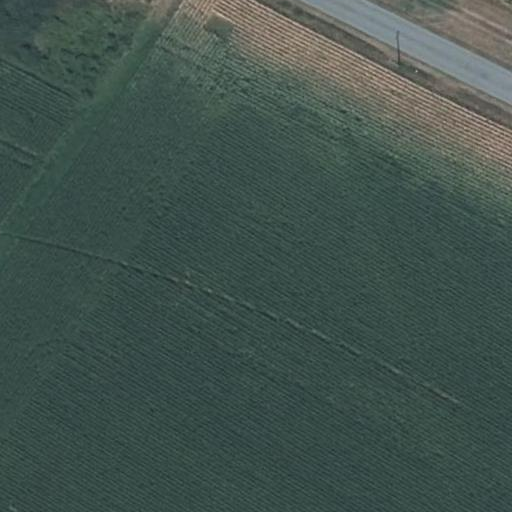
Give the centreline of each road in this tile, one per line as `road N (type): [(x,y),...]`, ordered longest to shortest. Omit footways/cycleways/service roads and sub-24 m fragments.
road 1 (unclassified): [(0,252),(166,0)]
road 2 (tertiary): [(329,0),(511,90)]
